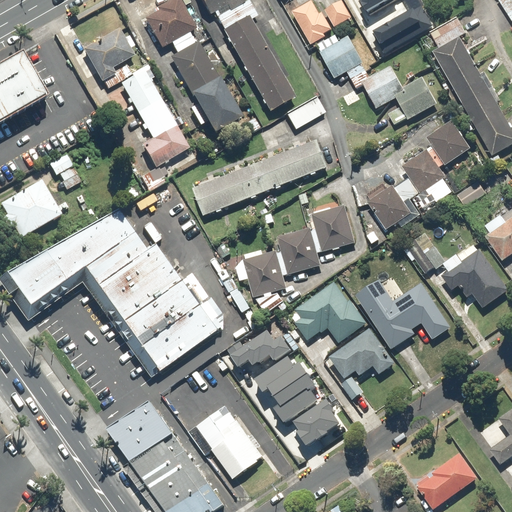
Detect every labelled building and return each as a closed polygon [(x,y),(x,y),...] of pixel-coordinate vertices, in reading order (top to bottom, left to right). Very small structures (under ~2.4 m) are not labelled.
[(242,117),(178,0),(173,0),(148,14),(212,133),(242,117)] [(204,0),(267,112),(296,96),(242,0),(204,0)] [(360,2),(368,16),(396,0),(361,0),(362,1),(360,2)] [(511,0),(498,0),(511,21),(511,0)] [(327,10),(337,29),(354,20),(344,1),(327,10)] [(311,4),(294,14),(312,46),(329,37),(311,4)] [(376,42),(383,54),(432,25),(421,6),(414,10),(413,7),(373,31),(378,40),(376,42)] [(91,17),(96,25),(113,15),(108,7),(91,17)] [(119,29),(83,48),(99,77),(135,59),(119,29)] [(424,79),(403,90),(392,67),(369,78),(363,64),(364,63),(349,37),(321,52),(336,78),(349,71),(357,89),(364,85),(376,111),(400,100),(410,120),(438,105),(424,79)] [(511,130),(460,40),(435,55),(492,155),(511,143),(511,130)] [(0,68),(0,125),(50,96),(25,54),(0,68)] [(156,169),(190,149),(144,71),(121,85),(152,138),(141,145),(156,169)] [(286,114),(296,131),(326,113),(316,97),(286,114)] [(445,177),(440,169),(446,164),(449,168),(473,152),(452,122),(429,139),(436,149),(431,153),(429,150),(403,166),(407,173),(390,187),(367,203),(387,232),(411,215),(401,202),(417,188),(419,192),(445,177)] [(196,190),(207,218),(328,170),(317,142),(196,190)] [(57,177),(73,167),(66,155),(50,164),(57,177)] [(73,167),(57,177),(66,193),(83,183),(73,167)] [(142,180),(150,193),(171,181),(163,167),(142,180)] [(457,195),(467,209),(488,196),(479,181),(457,195)] [(8,215),(2,218),(16,243),(63,217),(43,182),(2,205),(8,215)] [(139,185),(128,190),(133,200),(143,195),(139,185)] [(280,239),(283,251),(269,254),(270,255),(245,261),(255,298),(287,290),(284,276),(298,273),(297,271),(322,266),(319,253),(322,252),(357,242),(346,205),(311,216),(316,231),(314,232),(314,231),(280,239)] [(159,372),(218,330),(126,206),(8,276),(32,308),(85,270),(159,372)] [(511,221),(489,238),(507,261),(511,257),(511,221)] [(437,271),(426,255),(416,240),(403,249),(413,263),(416,261),(429,280),(438,273),(437,271)] [(227,244),(217,250),(224,261),(234,255),(227,244)] [(426,255),(437,271),(448,264),(437,248),(426,255)] [(456,294),(467,287),(483,309),(509,291),(493,269),(481,251),(444,277),(456,294)] [(233,279),(225,285),(244,313),(252,308),(233,279)] [(290,314),(310,342),(330,329),(340,343),(368,324),(338,281),(314,297),(290,314)] [(432,343),(452,330),(442,314),(423,285),(396,303),(381,281),(359,295),(394,349),(424,330),(432,343)] [(243,342),(230,350),(242,366),(252,360),(257,368),(273,357),(277,363),(295,351),(285,336),(277,341),(270,331),(247,347),(243,342)] [(358,371),(362,376),(375,367),(381,376),(396,365),(385,351),(371,331),(333,359),(347,378),(358,371)] [(291,357),(257,380),(266,393),(273,388),(280,397),(313,374),(304,361),(298,366),(291,357)] [(279,412),(287,424),(321,400),(315,391),(322,387),(313,374),(280,397),(286,406),(279,412)] [(330,400),(297,422),(303,430),(300,432),(309,445),(341,423),(334,412),(337,410),(330,400)] [(211,511),(224,503),(151,402),(108,433),(165,511),(211,511)] [(503,467),(511,459),(511,413),(501,421),(511,435),(511,436),(492,452),(503,467)] [(264,458),(238,422),(207,444),(234,480),(264,458)] [(209,440),(215,436),(220,432),(213,423),(202,431),(209,440)] [(418,488),(435,510),(477,479),(460,456),(418,488)]
